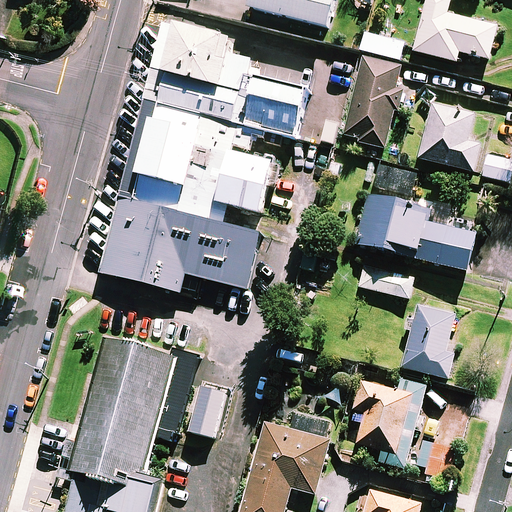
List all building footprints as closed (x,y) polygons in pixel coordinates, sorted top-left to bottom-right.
[(335,0),(252,0),(250,13),(328,31),(335,0)] [(445,71),(464,76),(467,64),(458,62),(460,55),(490,62),(498,29),(447,16),(451,0),(428,0),(415,54),(448,62),(445,71)] [(405,45),(365,36),(361,52),(401,62),(405,45)] [(255,61),(168,39),(151,101),(208,116),(239,124),(251,76),(255,61)] [(363,60),(345,136),(359,139),(358,144),(386,151),(395,110),(401,112),(406,92),(396,90),(401,69),(363,60)] [(251,76),(239,124),(298,139),(311,91),(251,76)] [(208,116),(151,101),(144,134),(199,148),(208,116)] [(475,116),(434,106),(420,161),(474,174),(481,147),(468,144),(475,116)] [(144,134),(126,202),(260,237),(277,168),(199,148),(144,134)] [(511,174),(511,162),(487,157),(483,178),(510,183),(511,174)] [(418,177),(380,166),(374,188),(412,198),(418,177)] [(432,212),(369,196),(357,246),(468,273),(476,238),(429,226),(432,212)] [(260,237),(126,202),(106,278),(191,300),(197,277),(254,292),(268,239),(260,237)] [(414,280),(365,268),(360,288),(409,301),(414,280)] [(456,318),(415,308),(409,331),(412,332),(403,370),(449,381),(456,356),(447,354),(456,318)] [(189,339),(113,321),(80,455),(156,474),(189,339)] [(406,469),(428,387),(400,379),(396,392),(362,383),(354,411),(365,414),(357,446),(383,452),(380,462),(406,469)] [(335,426),(290,414),(286,429),(266,424),(241,511),(286,511),(292,489),(316,496),(335,426)] [(459,452),(425,442),(417,472),(451,482),(459,452)] [(189,511),(102,491),(96,511),(189,511)] [(420,511),(422,506),(371,492),(365,511),(420,511)]
